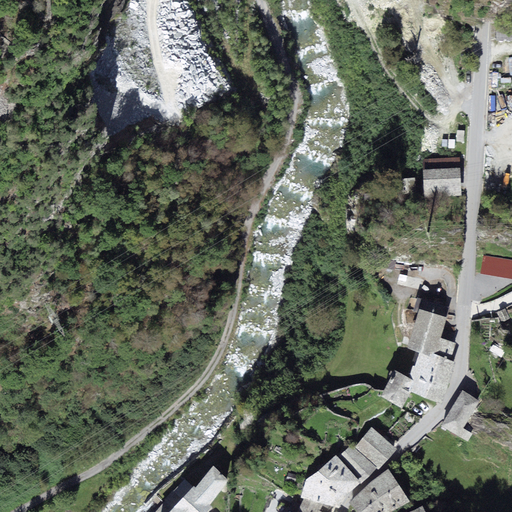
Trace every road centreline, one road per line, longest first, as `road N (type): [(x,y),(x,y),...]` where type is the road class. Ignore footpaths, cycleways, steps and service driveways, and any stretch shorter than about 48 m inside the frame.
road 1 (tertiary): [(483,0),(464,315)]
road 2 (tertiary): [(464,315),(453,392),(341,511)]
